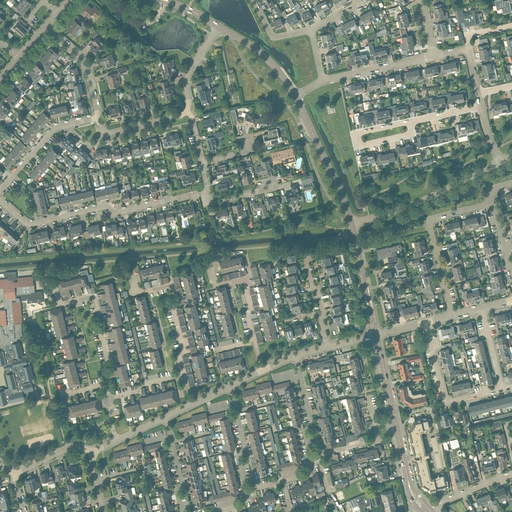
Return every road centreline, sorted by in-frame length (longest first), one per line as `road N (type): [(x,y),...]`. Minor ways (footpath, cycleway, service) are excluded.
road 1 (residential): [(174,198),(32,224),(0,201)]
road 2 (residential): [(451,316),(429,221),(492,202)]
road 3 (unclassified): [(351,224),(500,162)]
road 4 (residential): [(107,385),(93,295),(59,304),(53,280)]
road 5 (secondary): [(407,478),(375,335)]
road 6 (residential): [(184,374),(170,286),(135,292),(132,272)]
road 7 (secondary): [(351,224),(295,96)]
road 8 (residential): [(425,322),(443,396),(452,401),(501,389)]
